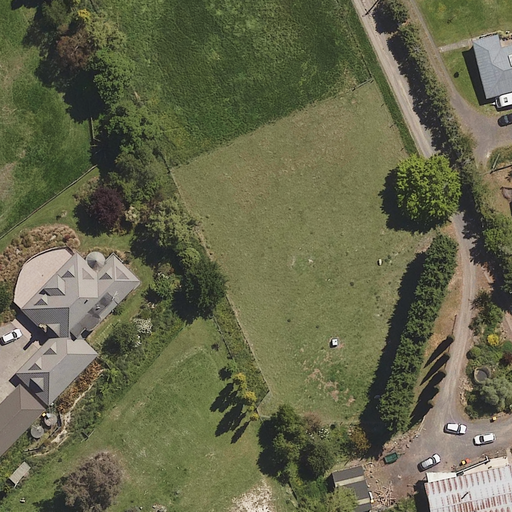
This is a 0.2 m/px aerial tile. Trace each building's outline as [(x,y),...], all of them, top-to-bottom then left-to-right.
[(511,47),(501,51),(498,38),(472,45),(487,100),(511,93),(511,47)] [(53,341),(17,376),(48,408),(85,370),(99,357),(80,339),(85,334),(86,334),(88,334),(90,334),(92,334),(94,333),(96,332),(98,330),(99,328),(100,326),(101,324),(101,322),(101,320),(101,318),(115,304),(118,307),(140,285),(110,255),(106,259),(104,256),(102,254),(99,253),(95,252),(92,253),(89,254),(86,257),(85,260),(84,264),(77,256),(22,310),(53,341)] [(0,458),(46,412),(20,387),(0,406),(0,458)] [(511,511),(511,467),(426,485),(431,511),(511,511)] [(339,511),(370,511),(374,511),(362,469),(330,478),(339,511)]
